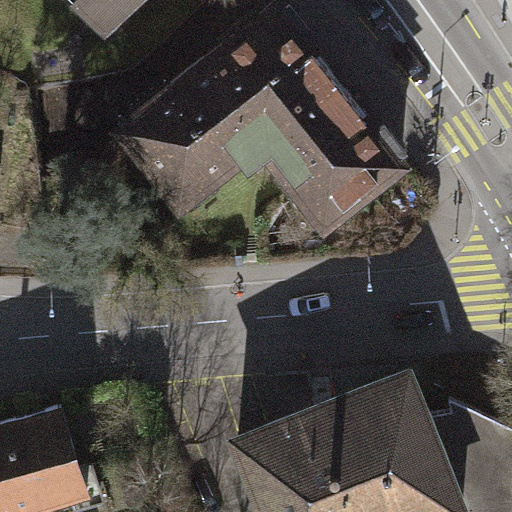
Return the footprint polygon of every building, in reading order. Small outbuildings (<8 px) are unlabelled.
[(125,0),(79,0),(104,23),(125,0)] [(117,123),(138,149),(176,197),(234,150),(244,162),(264,146),(321,217),(397,158),(273,1),(117,123)] [(125,238),(176,197),(138,149),(114,171),(38,174),(48,235),(125,238)] [(233,439),(262,511),(442,511),(458,506),(420,410),(403,368),(233,439)] [(420,410),(458,506),(459,511),(511,511),(511,424),(449,394),(449,408),(420,410)] [(0,431),(0,466),(12,511),(31,511),(110,490),(87,408),(0,431)]
